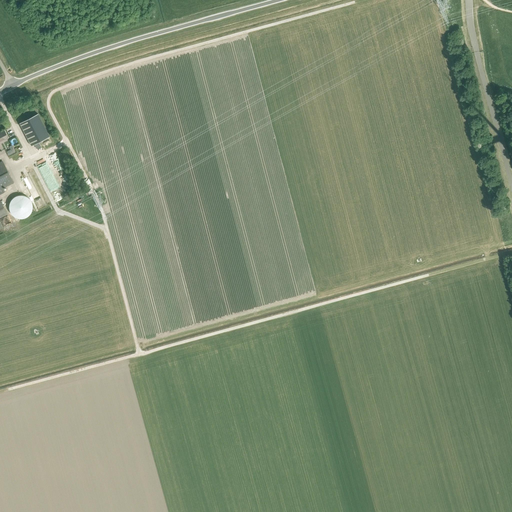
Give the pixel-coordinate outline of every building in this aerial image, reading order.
[(49,137),(38,114),(19,123),(31,146),(49,137)] [(0,162),(0,189),(13,183),(2,162),(0,162)] [(26,165),(34,186),(39,184),(31,163),(26,165)] [(56,164),(51,166),(60,185),(65,183),(56,164)] [(30,199),(28,198),(26,196),(24,196),(22,195),(19,195),(17,196),(15,197),(13,198),(11,200),(10,202),(9,204),(9,206),(9,208),(9,210),(10,213),(12,214),(13,216),(15,217),(17,218),(20,219),(22,218),(24,218),(26,217),(28,216),(30,214),(31,212),(32,210),(32,208),(32,206),(32,203),(31,201),(30,199)]
